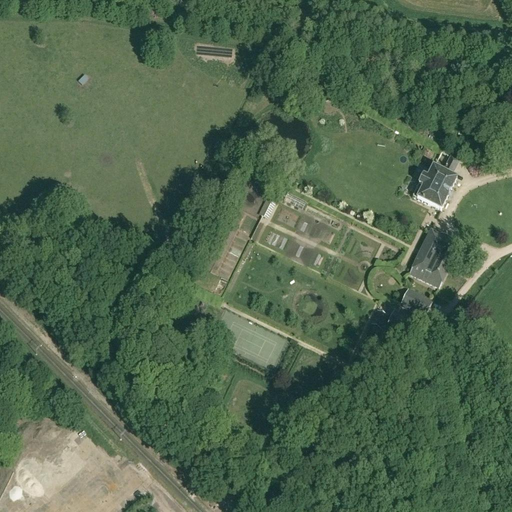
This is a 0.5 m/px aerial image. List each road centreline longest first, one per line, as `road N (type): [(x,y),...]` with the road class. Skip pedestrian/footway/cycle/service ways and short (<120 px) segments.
road 1 (unclassified): [(511,45),(179,0)]
road 2 (track): [(134,389),(264,511)]
